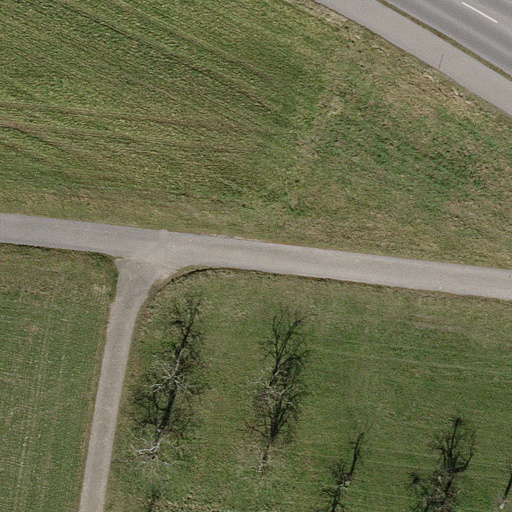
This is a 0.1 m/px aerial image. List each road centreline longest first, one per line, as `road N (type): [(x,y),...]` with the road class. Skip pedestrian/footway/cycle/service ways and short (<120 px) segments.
road 1 (residential): [(0,220),(511,283)]
road 2 (track): [(94,511),(138,237)]
